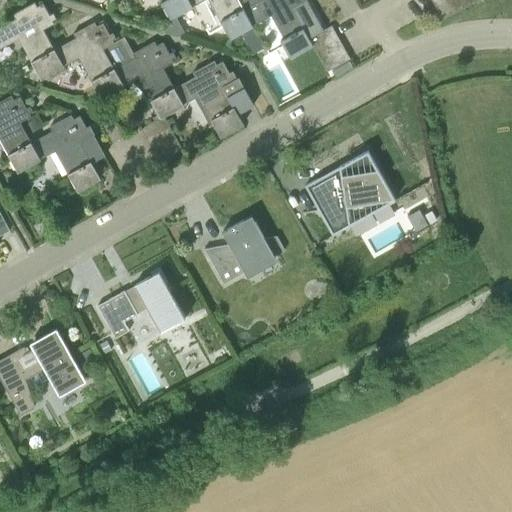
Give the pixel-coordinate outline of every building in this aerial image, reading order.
[(193,6),(189,0),(160,0),(170,19),(193,6)] [(253,26),(244,10),(238,0),(189,0),(193,6),(204,0),(208,0),(230,38),(253,26)] [(290,58),(313,45),(309,39),(293,8),(303,3),(301,0),(261,0),(244,10),(253,26),(258,34),(273,26),(290,58)] [(432,0),(443,19),(454,13),(446,0),(432,0)] [(446,0),(454,13),(465,7),(461,0),(446,0)] [(64,66),(55,49),(44,29),(54,23),(43,3),(27,13),(24,8),(14,14),(16,18),(0,27),(0,48),(19,38),(41,78),(64,66)] [(124,85),(115,69),(104,48),(114,42),(104,23),(87,32),(84,28),(74,33),(76,38),(55,49),(64,66),(79,57),(101,98),(124,85)] [(337,36),(332,26),(309,39),(313,45),(315,48),(337,36)] [(337,36),(315,48),(321,59),(343,46),(337,36)] [(184,104),(175,88),(163,68),(174,62),(163,42),(146,51),(144,47),(134,53),(136,57),(115,69),(124,85),(139,77),(161,118),(164,115),(184,104)] [(343,46),(321,59),(328,71),(350,59),(343,46)] [(199,96),(221,136),(244,124),(223,87),(234,81),(223,62),(206,71),(204,66),(193,72),(196,77),(175,88),(184,104),(199,96)] [(41,159),(32,142),(21,122),(31,116),(20,96),(3,106),(1,101),(0,101),(0,138),(18,171),(41,159)] [(161,118),(142,128),(148,140),(171,128),(164,115),(161,118)] [(106,155),(102,150),(93,133),(91,134),(80,116),(63,125),(61,121),(50,126),(53,131),(32,142),(41,159),(55,150),(78,191),(101,178),(92,163),(106,155)] [(171,128),(148,140),(154,151),(177,138),(171,128)] [(177,138),(154,151),(160,161),(182,149),(177,138)] [(305,185),(332,234),(396,199),(368,150),(305,185)] [(205,248),(224,283),(245,272),(248,277),(277,261),(274,256),(285,250),(277,235),(265,238),(252,215),(223,231),(230,244),(205,248)] [(138,312),(143,309),(148,307),(162,332),(186,319),(159,271),(134,285),(136,288),(127,294),(125,290),(98,305),(116,338),(131,330),(125,320),(139,313),(138,312)] [(0,359),(0,376),(21,415),(35,407),(34,406),(36,405),(27,378),(46,368),(60,393),(84,380),(59,334),(28,351),(25,346),(0,359)]
